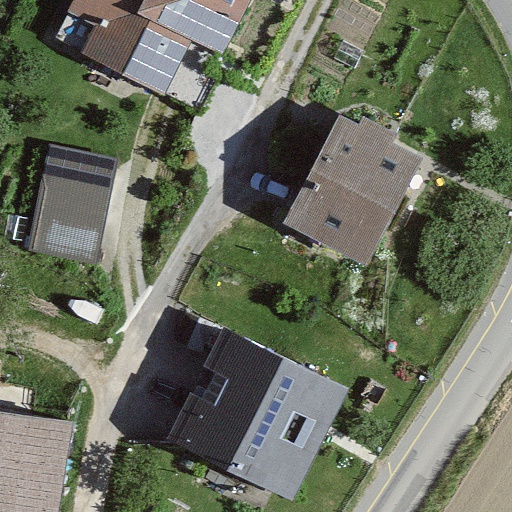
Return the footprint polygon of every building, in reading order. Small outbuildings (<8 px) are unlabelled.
[(244,0),(71,0),(99,14),(86,40),(166,79),(193,25),(224,40),(244,0)] [(341,97),(287,205),(371,246),(399,189),(424,138),(341,97)] [(116,160),(47,145),(25,253),(94,267),(116,160)] [(353,371),(231,308),(172,420),(294,483),(353,371)] [(63,511),(80,403),(0,391),(0,511),(63,511)]
